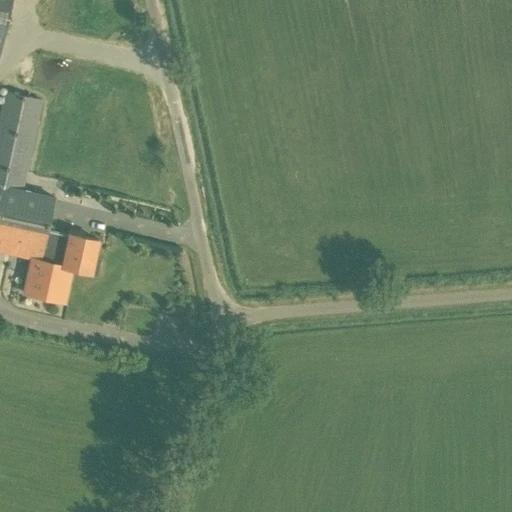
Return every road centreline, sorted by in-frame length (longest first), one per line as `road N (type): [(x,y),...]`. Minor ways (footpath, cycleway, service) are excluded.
road 1 (unclassified): [(217,317),(149,0)]
road 2 (unclassified): [(217,317),(511,294)]
road 3 (unclassified): [(168,511),(211,390),(217,317)]
